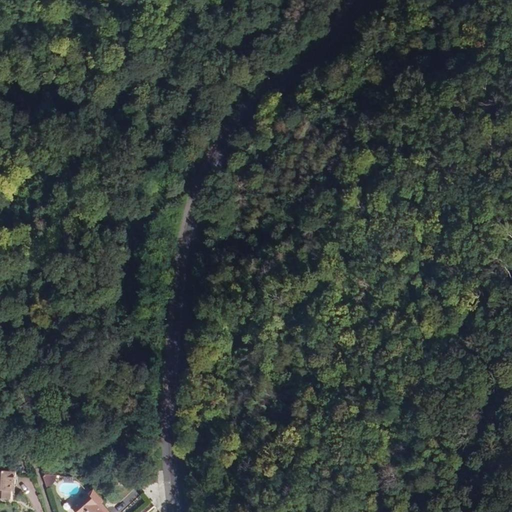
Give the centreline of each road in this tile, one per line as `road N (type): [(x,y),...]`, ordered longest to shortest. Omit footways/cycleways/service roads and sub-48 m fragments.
road 1 (residential): [(359,0),(247,100),(201,182),(176,321),(180,511)]
road 2 (track): [(201,182),(171,195),(152,226),(138,286),(140,339),(175,369)]
